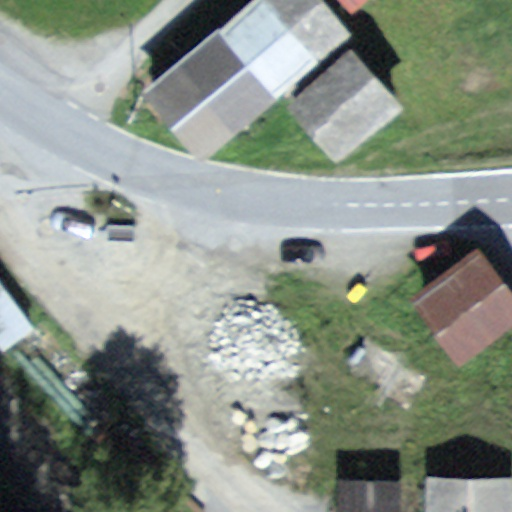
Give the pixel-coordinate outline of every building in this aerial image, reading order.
[(339,36),(307,0),(262,0),(239,20),(152,97),(204,156),(339,36)] [(396,111),(350,59),(293,108),(315,134),(338,160),(396,111)] [(511,325),(511,298),(478,254),(411,305),(436,337),(458,366),(511,325)] [(511,511),(511,478),(425,480),(425,511),(511,511)] [(398,511),(399,483),(337,483),(336,511),(398,511)]
